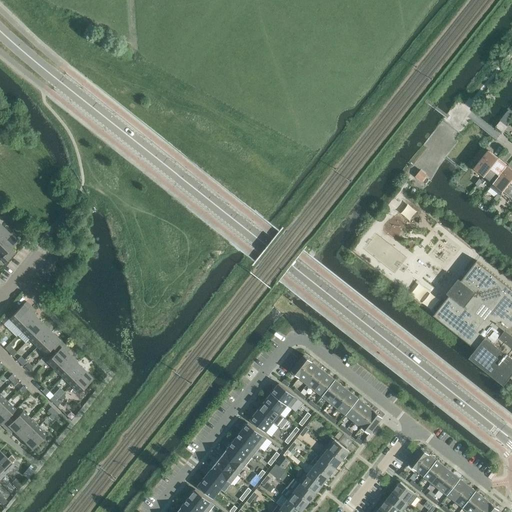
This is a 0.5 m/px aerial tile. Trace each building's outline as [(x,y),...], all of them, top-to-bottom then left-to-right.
[(479,162),(487,152),(482,148),(475,158),(479,162)] [(484,176),(498,158),(488,150),(487,152),(479,162),(474,169),(484,176)] [(507,165),(498,158),(484,176),(493,183),(490,187),(507,165)] [(501,196),(500,195),(499,195),(511,179),(511,168),(507,165),(490,187),(498,194),(496,196),(499,199),(501,196)] [(422,182),(422,181),(427,175),(421,170),(415,176),(422,182)] [(511,179),(499,195),(500,195),(503,191),(511,198),(511,179)] [(0,245),(11,235),(3,227),(0,229),(0,245)] [(0,245),(0,251),(4,255),(1,258),(5,262),(14,253),(10,249),(18,241),(11,235),(0,245)] [(449,295),(433,315),(476,349),(469,357),(504,385),(507,380),(511,374),(511,334),(511,288),(477,261),(461,281),(458,278),(446,293),(449,295)] [(36,311),(30,305),(26,301),(9,318),(21,330),(35,316),(33,314),(36,311)] [(43,324),(35,316),(21,330),(29,338),(43,324)] [(51,332),(43,324),(29,338),(37,346),(51,332)] [(46,354),(50,349),(60,340),(51,332),(37,346),(46,354)] [(60,340),(50,349),(55,353),(47,361),(55,368),(68,354),(66,352),(69,349),(60,340)] [(77,362),(68,354),(55,368),(63,376),(77,362)] [(312,361),(304,355),(291,371),(299,378),(312,361)] [(320,367),(312,361),(299,378),(307,384),(320,367)] [(85,370),(77,362),(63,376),(71,384),(85,370)] [(328,374),(320,367),(307,384),(315,390),(328,374)] [(85,370),(71,384),(79,392),(93,378),(85,370)] [(336,380),(328,374),(315,390),(323,396),(336,380)] [(344,386),(336,380),(323,396),(331,402),(344,386)] [(279,383),(272,393),(291,408),(298,399),(279,383)] [(351,392),(344,386),(331,402),(338,409),(351,392)] [(46,396),(50,392),(46,388),(42,392),(46,396)] [(359,398),(351,392),(338,409),(346,415),(359,398)] [(272,393),(264,402),(280,414),(287,406),(291,408),(272,393)] [(367,405),(359,398),(346,415),(354,421),(367,405)] [(0,423),(1,424),(10,415),(15,410),(7,402),(0,408),(0,423)] [(264,402),(257,411),(273,423),(280,414),(264,402)] [(375,411),(367,405),(354,421),(362,427),(375,411)] [(14,419),(10,415),(1,424),(10,434),(13,431),(16,434),(30,419),(22,411),(14,419)] [(257,411),(250,420),(266,432),(273,423),(257,411)] [(383,417),(375,411),(362,427),(370,433),(383,417)] [(16,434),(24,442),(38,427),(30,419),(16,434)] [(260,447),(267,438),(248,423),(240,432),(260,447)] [(46,435),(38,427),(24,442),(32,449),(46,435)] [(240,432),(233,441),(253,457),(260,447),(240,432)] [(347,447),(352,441),(344,435),(339,441),(347,447)] [(325,445),(343,459),(349,451),(335,440),(332,437),(325,445)] [(233,441),(226,450),(246,466),(253,457),(233,441)] [(319,453),(337,467),(343,459),(325,445),(319,453)] [(293,454),(296,451),(293,449),(294,448),(290,446),(287,450),(293,454)] [(429,454),(421,448),(408,464),(416,470),(429,454)] [(0,450),(0,467),(6,472),(14,464),(0,450)] [(226,450),(219,459),(238,475),(246,466),(226,450)] [(311,463),(329,477),(337,467),(319,453),(311,463)] [(437,460),(429,454),(416,470),(424,476),(437,460)] [(280,459),(276,463),(280,466),(283,468),(289,460),(283,455),(280,459)] [(212,468),(232,483),(238,475),(219,459),(212,468)] [(424,476),(432,483),(445,466),(437,460),(424,476)] [(305,472),(322,485),(329,477),(311,463),(311,464),(314,466),(308,474),(305,471),(305,472)] [(453,472),(445,466),(432,483),(440,489),(453,472)] [(232,483),(212,468),(204,478),(220,490),(228,481),(231,484),(232,483)] [(298,480),(315,494),(322,485),(305,472),(298,480)] [(461,479),(453,472),(440,489),(447,495),(461,479)] [(198,486),(213,499),(220,490),(204,478),(198,486)] [(468,485),(461,479),(447,495),(455,501),(468,485)] [(294,491),(309,503),(315,494),(298,480),(297,481),(301,483),(294,491)] [(393,491),(411,505),(418,496),(415,493),(400,482),(393,491)] [(455,501),(463,507),(476,491),(468,485),(455,501)] [(205,511),(208,511),(215,505),(195,489),(188,498),(205,511)] [(288,499),(302,510),(309,503),(294,491),(288,499)] [(411,505),(393,491),(387,499),(401,511),(407,503),(411,505)] [(471,511),(484,497),(476,491),(463,507),(469,511),(471,511)] [(484,511),(491,503),(484,497),(471,511),(484,511)] [(205,511),(188,498),(181,507),(186,511),(205,511)] [(278,505),(287,511),(301,511),(302,510),(288,499),(282,507),(279,504),(278,505)] [(380,508),(385,511),(400,511),(401,511),(387,499),(380,508)] [(484,511),(496,511),(499,509),(491,503),(484,511)]
